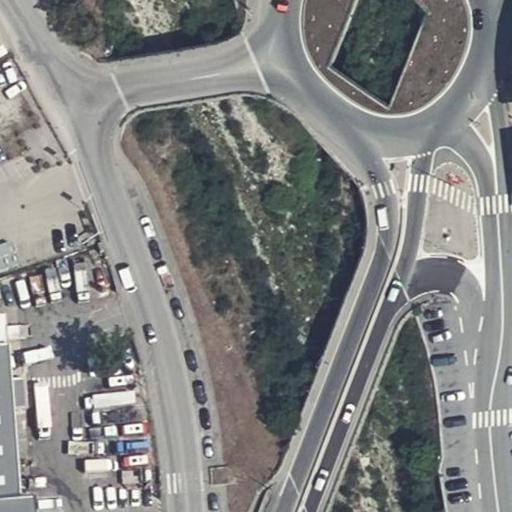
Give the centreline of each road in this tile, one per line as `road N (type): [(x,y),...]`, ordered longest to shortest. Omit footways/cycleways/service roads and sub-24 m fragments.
road 1 (unclassified): [(84,100),(149,302),(186,511)]
road 2 (primary): [(356,121),(387,187),(385,249),(283,511)]
road 3 (primary): [(310,511),(399,283)]
road 4 (unclassified): [(288,44),(84,100)]
road 5 (primary): [(399,283),(414,232),(420,122)]
road 6 (tertiary): [(499,355),(489,423),(498,511)]
road 7 (tertiary): [(399,283),(424,271),(455,275),(474,296),(499,355)]
road 8 (tertiary): [(496,207),(501,115),(484,59)]
road 9 (tertiary): [(496,207),(499,355)]
road 10 (unclassified): [(16,0),(84,100)]
